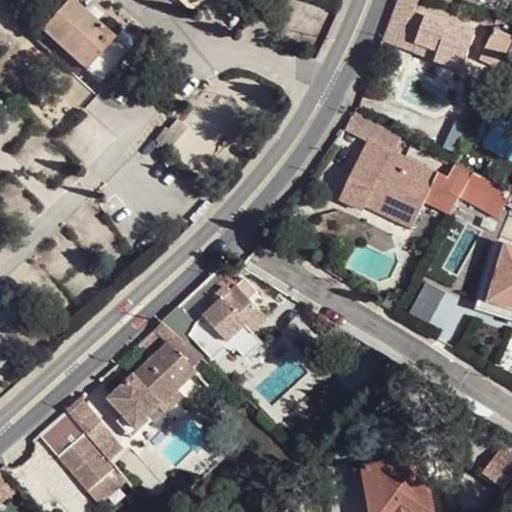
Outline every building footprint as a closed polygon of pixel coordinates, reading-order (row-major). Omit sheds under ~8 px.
[(58,45),(85,70),(93,77),(101,85),(130,53),(71,0),(69,0),(41,30),(58,45)] [(181,0),(192,11),(201,0),(181,0)] [(248,0),(223,0),(246,20),(258,8),(248,0)] [(395,5),(386,31),(401,37),(439,51),(435,61),(461,71),(476,34),(435,20),(395,5)] [(511,35),(496,28),(481,59),(498,68),(511,39),(511,35)] [(397,47),(435,61),(439,51),(401,37),(397,47)] [(77,78),(85,70),(58,45),(50,54),(77,78)] [(377,74),(374,82),(381,86),(385,77),(377,74)] [(397,131),(357,110),(345,128),(358,134),(368,138),(389,148),(397,131)] [(345,128),(334,143),(349,151),(352,145),(358,134),(345,128)] [(473,172),(455,162),(448,176),(389,148),(368,138),(363,150),(359,156),(340,198),(363,209),(368,200),(396,213),(394,216),(415,225),(426,198),(441,197),(456,205),(461,196),(473,172)] [(363,150),(352,145),(349,151),(359,156),(363,150)] [(490,162),(463,147),(455,162),(473,172),(482,177),(490,162)] [(482,177),(473,172),(461,196),(475,204),(485,185),(487,180),(482,177)] [(511,193),(487,180),(485,185),(511,199),(511,193)] [(454,212),(456,205),(441,197),(426,198),(454,212)] [(391,222),(394,216),(396,213),(368,200),(363,209),(391,222)] [(412,232),(415,225),(394,216),(391,222),(412,232)] [(511,244),(498,240),(479,297),(511,307),(511,244)] [(222,264),(161,322),(184,343),(192,335),(206,350),(222,335),(228,342),(231,341),(236,346),(252,332),(267,317),(235,285),(230,290),(226,287),(217,295),(221,300),(194,325),(187,316),(234,271),(231,263),(222,264)] [(394,312),(401,302),(388,295),(382,304),(394,312)] [(184,343),(161,322),(153,330),(170,344),(107,399),(134,429),(145,420),(157,409),(177,390),(197,374),(194,369),(179,353),(187,345),(184,343)] [(261,343),(252,332),(236,346),(246,356),(261,343)] [(192,335),(184,343),(187,345),(199,356),(206,350),(192,335)] [(194,369),(205,361),(199,356),(187,345),(179,353),(194,369)] [(182,395),(177,390),(157,409),(161,414),(182,395)] [(67,411),(77,422),(87,434),(102,422),(80,398),(67,411)] [(134,429),(107,399),(101,405),(132,440),(150,425),(145,420),(134,429)] [(77,422),(67,411),(41,434),(59,457),(87,434),(77,422)] [(435,454),(424,455),(426,467),(437,465),(435,454)] [(434,511),(426,467),(424,455),(363,468),(371,511),(434,511)] [(0,479),(0,502),(11,494),(0,479)]
